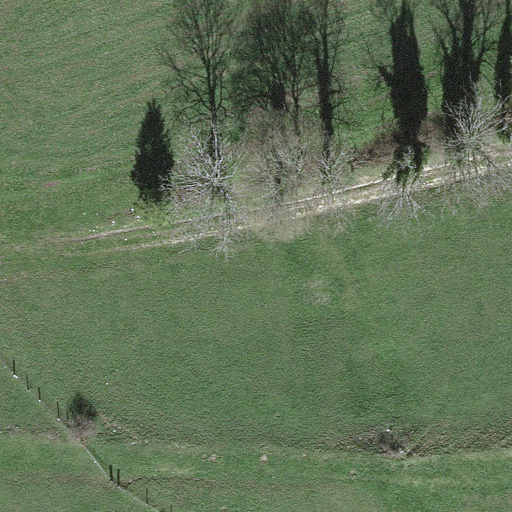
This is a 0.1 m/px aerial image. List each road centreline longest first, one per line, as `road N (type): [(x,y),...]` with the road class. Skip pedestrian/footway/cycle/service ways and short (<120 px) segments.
road 1 (track): [(0,232),(75,252),(159,244),(511,158)]
road 2 (track): [(0,444),(339,467),(511,466)]
